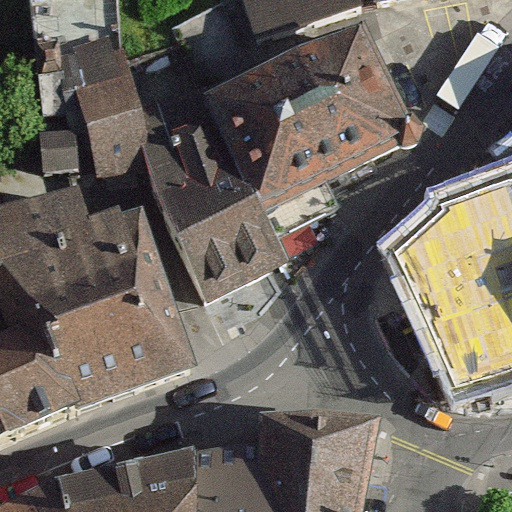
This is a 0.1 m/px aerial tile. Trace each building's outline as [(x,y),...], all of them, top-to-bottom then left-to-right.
[(118,0),(48,0),(25,3),(36,117),(81,124),(88,149),(143,140),(139,120),(118,67),(118,0)] [(154,205),(203,310),(292,277),(266,214),(416,146),(360,26),(199,96),(139,120),(143,140),(154,205)] [(511,399),(511,201),(443,222),(393,281),(460,417),(511,399)] [(0,451),(190,372),(135,219),(0,263),(0,451)] [(358,511),(373,429),(254,425),(252,458),(191,462),(66,481),(38,502),(44,511),(358,511)] [(19,511),(44,511),(38,502),(19,511)]
